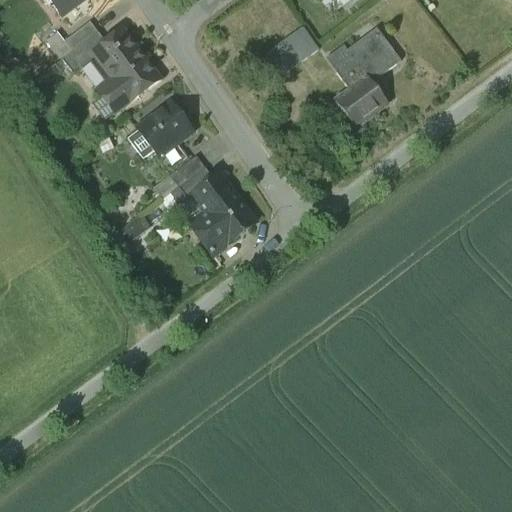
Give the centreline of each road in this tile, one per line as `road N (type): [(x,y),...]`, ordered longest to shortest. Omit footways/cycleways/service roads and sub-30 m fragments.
road 1 (residential): [(0,460),(300,231)]
road 2 (residential): [(300,231),(511,74)]
road 3 (residential): [(170,28),(300,231)]
